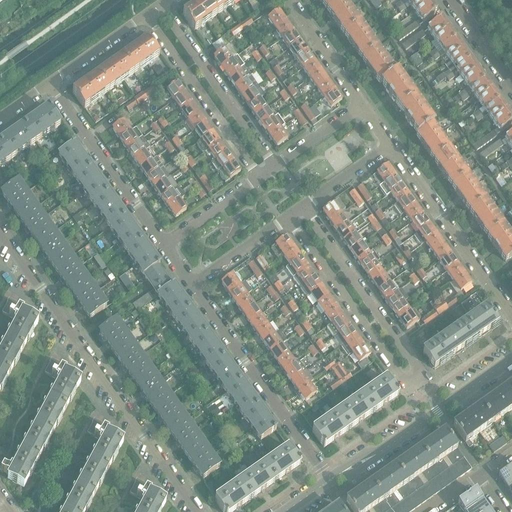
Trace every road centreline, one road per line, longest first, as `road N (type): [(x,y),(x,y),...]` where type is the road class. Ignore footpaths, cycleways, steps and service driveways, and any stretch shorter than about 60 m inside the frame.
road 1 (residential): [(288,217),(404,385),(420,373),(302,207)]
road 2 (residential): [(0,230),(198,511)]
road 3 (residential): [(328,480),(192,284)]
road 4 (residential): [(511,358),(328,480)]
road 5 (residential): [(390,145),(511,316)]
road 6 (residential): [(163,245),(48,82)]
road 7 (residential): [(274,166),(160,3)]
road 8 (residential): [(144,15),(258,178)]
road 9 (residential): [(289,0),(362,104)]
